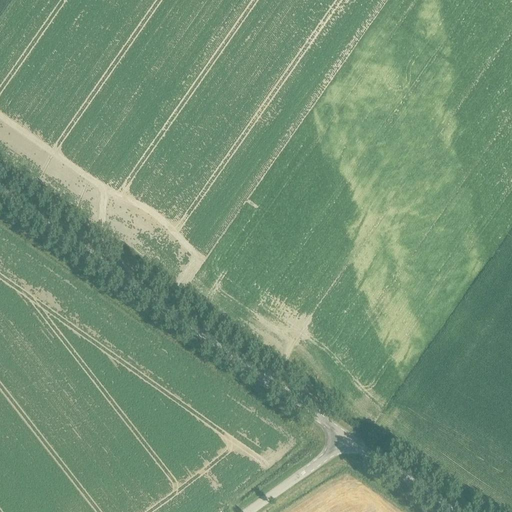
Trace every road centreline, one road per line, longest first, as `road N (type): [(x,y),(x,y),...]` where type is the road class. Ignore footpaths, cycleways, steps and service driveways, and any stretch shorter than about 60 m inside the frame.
road 1 (tertiary): [(347,438),(0,192)]
road 2 (tertiary): [(451,511),(347,438)]
road 3 (unclassified): [(252,511),(347,438)]
